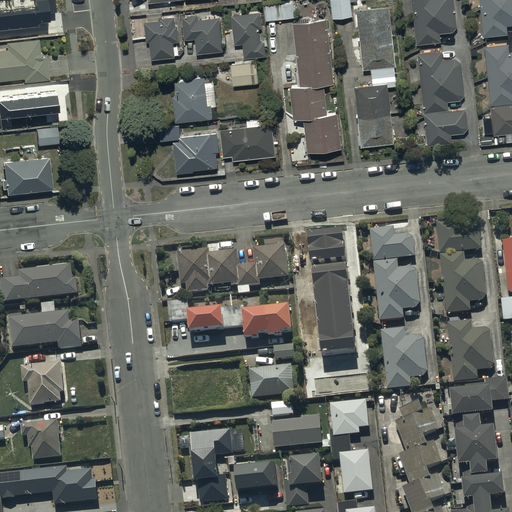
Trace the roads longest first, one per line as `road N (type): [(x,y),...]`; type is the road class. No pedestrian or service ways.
road 1 (residential): [(114,218),(511,174)]
road 2 (residential): [(151,511),(114,218)]
road 3 (residential): [(114,218),(102,0)]
